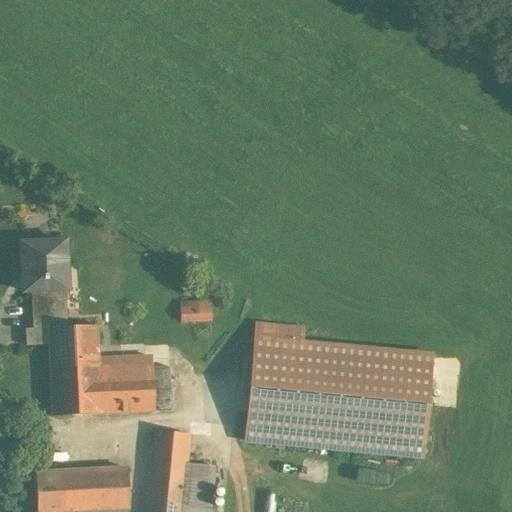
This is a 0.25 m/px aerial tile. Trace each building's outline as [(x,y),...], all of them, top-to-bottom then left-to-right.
[(35,244),(21,244),(23,292),(35,292),(37,315),(32,316),(32,330),(49,329),(67,328),(64,269),(66,269),(65,242),(35,244)] [(212,321),(211,298),(178,300),(180,322),(212,321)] [(302,329),(257,325),(247,441),(296,445),(419,457),(429,357),(301,345),(302,329)] [(67,328),(49,329),(50,345),(52,416),(171,412),(169,368),(152,368),(151,358),(114,360),(115,363),(98,363),(96,327),(67,328)] [(50,345),(49,329),(32,330),(25,330),(25,347),(50,345)] [(188,435),(154,432),(146,511),(207,511),(211,468),(186,465),(188,435)] [(127,469),(35,474),(36,511),(127,511),(128,507),(127,469)]
